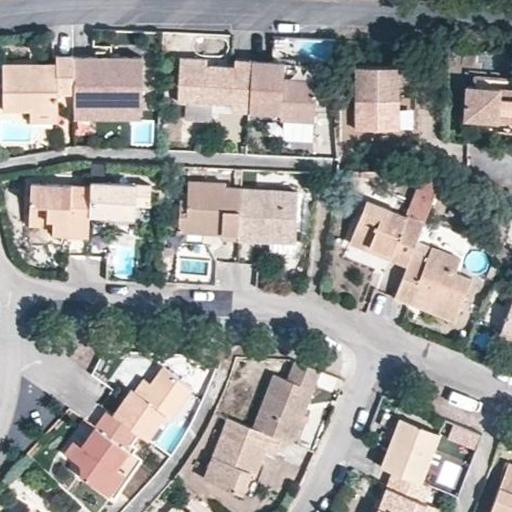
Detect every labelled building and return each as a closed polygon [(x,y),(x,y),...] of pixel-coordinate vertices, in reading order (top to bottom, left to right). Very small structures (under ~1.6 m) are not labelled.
[(73,56),(73,55),(56,55),(56,63),(2,63),(3,110),(29,110),(58,109),(58,93),(74,93),(73,56)] [(142,113),(142,55),(73,56),(74,93),(74,114),(142,113)] [(249,106),(252,60),(234,59),(234,66),(206,64),(180,63),(177,101),(231,105),(249,106)] [(314,121),(317,72),(284,70),(284,62),(252,60),(249,106),(249,112),(280,114),(280,119),(314,121)] [(388,103),(388,96),(393,96),(393,62),(350,62),(350,125),(393,125),(393,103),(388,103)] [(511,84),(461,81),(459,115),(511,118),(511,84)] [(57,121),(58,109),(29,110),(30,122),(57,121)] [(423,179),(420,178),(413,196),(430,203),(440,178),(423,179)] [(187,201),(188,181),(180,180),(179,200),(187,201)] [(240,188),(240,187),(225,187),(225,183),(188,181),(187,201),(179,200),(178,231),(207,232),(207,225),(222,226),(221,233),(221,238),(238,239),(240,188)] [(89,215),(90,185),(31,182),(29,225),(52,225),(52,231),(69,231),(69,236),(88,237),(89,215)] [(151,185),(90,182),(90,185),(89,215),(135,216),(135,204),(150,205),(151,185)] [(296,234),(297,191),(240,188),(238,239),(270,241),(270,233),(296,234)] [(406,214),(424,221),(430,203),(413,196),(406,214)] [(424,221),(406,214),(366,199),(349,242),(367,249),(369,244),(392,253),(390,258),(407,264),(410,255),(424,221)] [(221,233),(222,226),(207,225),(207,232),(221,233)] [(295,242),(296,234),(270,233),(270,241),(295,242)] [(392,253),(369,244),(367,249),(390,258),(392,253)] [(454,321),(471,278),(455,272),(461,257),(431,246),(426,261),(410,255),(407,264),(394,297),(410,303),(412,298),(431,305),(428,310),(454,321)] [(431,305),(412,298),(410,303),(428,310),(431,305)] [(511,298),(501,327),(511,331),(511,298)] [(511,331),(501,327),(499,333),(511,337),(511,331)] [(292,442),(320,369),(294,359),(287,378),(274,373),(253,427),(282,438),(292,442)] [(192,386),(162,365),(150,382),(141,395),(134,390),(131,389),(113,414),(136,431),(147,439),(165,413),(170,417),(192,386)] [(141,395),(150,382),(144,377),(134,390),(141,395)] [(99,428),(110,412),(106,409),(95,425),(99,428)] [(141,459),(124,447),(136,431),(113,414),(110,412),(99,428),(95,425),(82,443),(74,438),(65,452),(79,463),(81,471),(79,474),(114,498),(141,459)] [(437,428),(396,412),(377,461),(388,466),(417,477),(437,428)] [(276,453),(282,438),(253,427),(227,417),(203,477),(242,492),(250,471),(255,473),(265,449),(276,453)] [(482,433),(453,421),(447,436),(476,447),(482,433)] [(509,511),(511,511),(511,460),(504,457),(483,511),(504,511),(505,510),(509,511)] [(420,497),(426,481),(417,477),(388,466),(369,511),(416,511),(423,498),(420,497)] [(427,511),(432,502),(423,498),(416,511),(427,511)]
